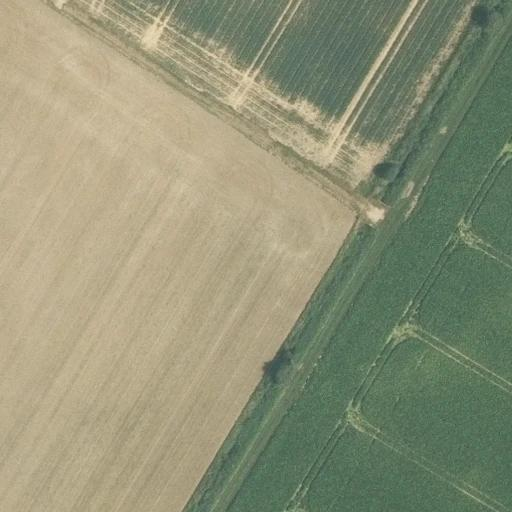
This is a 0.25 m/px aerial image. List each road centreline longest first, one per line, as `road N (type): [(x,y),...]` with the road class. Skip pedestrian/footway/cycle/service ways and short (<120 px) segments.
road 1 (track): [(223,511),(511,26)]
road 2 (track): [(57,0),(395,222)]
